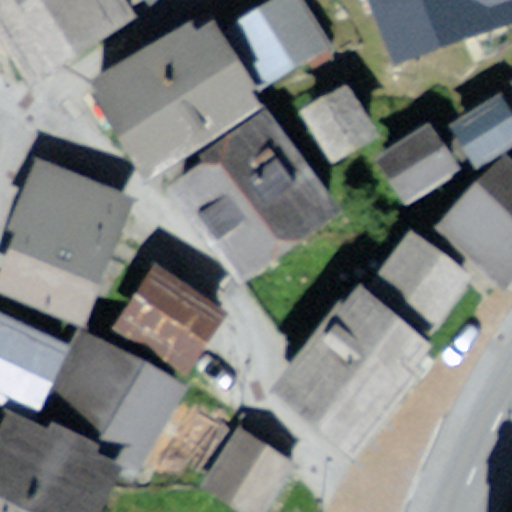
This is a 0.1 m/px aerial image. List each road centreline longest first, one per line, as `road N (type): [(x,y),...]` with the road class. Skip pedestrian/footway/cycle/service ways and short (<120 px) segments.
road 1 (primary): [(511,375),(450,511)]
road 2 (residential): [(63,100),(0,232)]
